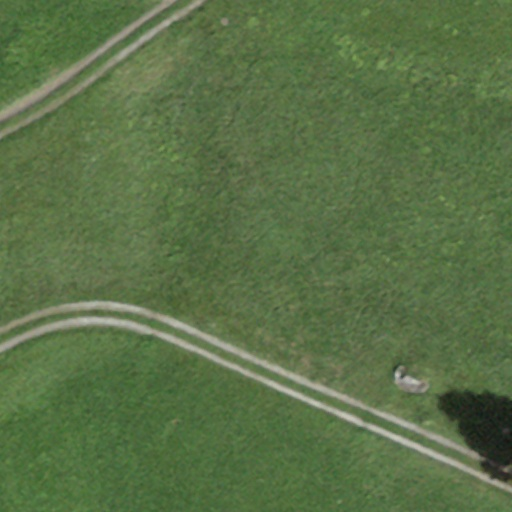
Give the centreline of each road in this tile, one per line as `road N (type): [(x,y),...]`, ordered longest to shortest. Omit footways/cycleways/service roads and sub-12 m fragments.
road 1 (track): [(511,474),(151,312),(90,305),(0,333)]
road 2 (track): [(0,119),(180,0)]
